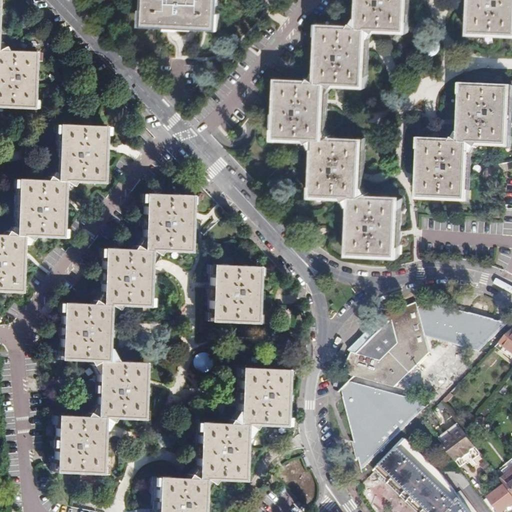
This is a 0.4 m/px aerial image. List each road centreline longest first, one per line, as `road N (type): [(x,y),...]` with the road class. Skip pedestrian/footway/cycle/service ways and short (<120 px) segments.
road 1 (residential): [(16,340),(116,198),(192,144)]
road 2 (residential): [(192,144),(308,0)]
road 3 (residential): [(34,511),(16,340)]
road 4 (tertiary): [(303,263),(192,144)]
road 5 (tertiary): [(161,112),(56,0)]
road 6 (tertiary): [(319,355),(311,423),(339,491)]
road 7 (tertiary): [(510,293),(438,276),(377,287)]
